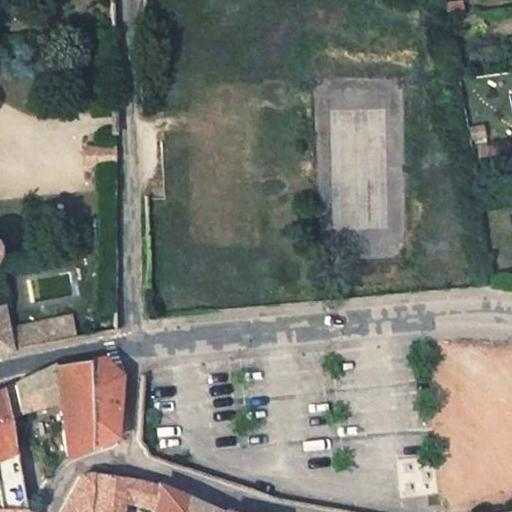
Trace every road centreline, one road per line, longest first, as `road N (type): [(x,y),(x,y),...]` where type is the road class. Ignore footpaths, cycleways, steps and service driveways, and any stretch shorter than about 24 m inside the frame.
road 1 (residential): [(130,339),(372,316),(511,316)]
road 2 (unclassified): [(127,0),(130,339)]
road 3 (residential): [(326,511),(236,498),(123,458)]
road 4 (residential): [(0,361),(130,339)]
road 5 (residential): [(31,511),(60,461),(123,458)]
